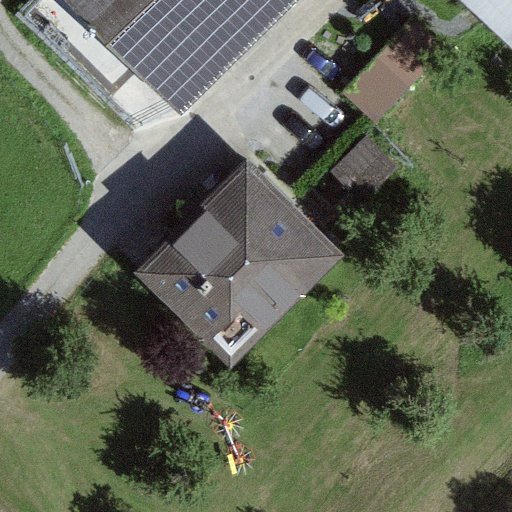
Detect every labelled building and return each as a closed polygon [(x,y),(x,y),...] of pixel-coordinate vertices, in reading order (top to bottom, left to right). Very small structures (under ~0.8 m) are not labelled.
[(81,0),(45,0),(40,6),(121,80),(143,56),(81,0)] [(297,0),(98,0),(200,99),(297,0)] [(511,0),(481,0),(511,29),(511,0)] [(380,120),(453,54),(419,17),(346,82),(380,120)] [(337,163),(368,194),(405,157),(374,126),(337,163)] [(361,235),(270,149),(162,262),(253,348),(361,235)]
